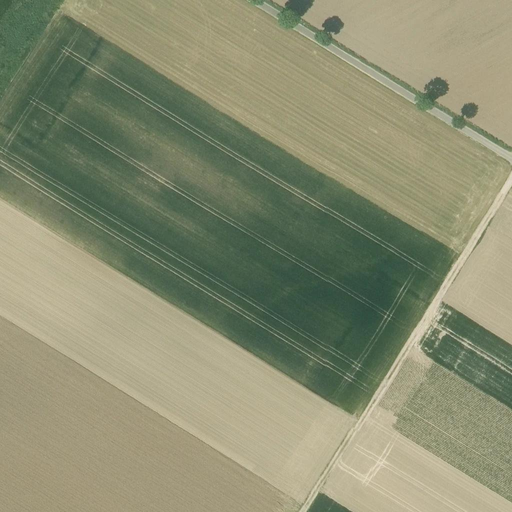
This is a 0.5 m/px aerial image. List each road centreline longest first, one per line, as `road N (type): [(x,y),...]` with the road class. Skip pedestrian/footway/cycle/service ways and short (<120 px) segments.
road 1 (track): [(306,511),(511,183)]
road 2 (track): [(511,164),(247,0)]
